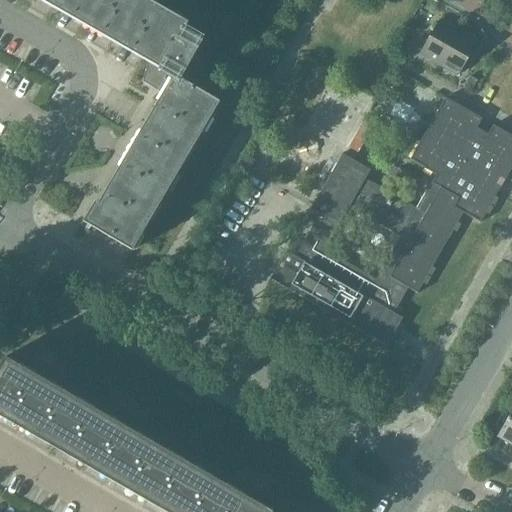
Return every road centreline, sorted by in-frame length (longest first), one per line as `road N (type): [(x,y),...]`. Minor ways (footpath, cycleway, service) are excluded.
road 1 (residential): [(426,467),(2,226)]
road 2 (residential): [(2,226),(84,75),(81,60),(0,13)]
road 3 (residential): [(426,467),(511,319)]
road 4 (residential): [(0,447),(111,511)]
